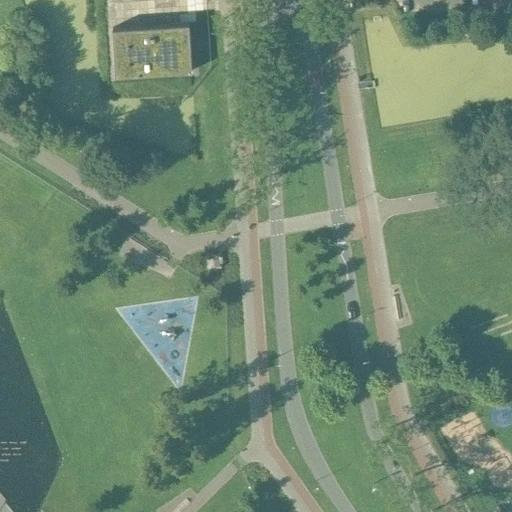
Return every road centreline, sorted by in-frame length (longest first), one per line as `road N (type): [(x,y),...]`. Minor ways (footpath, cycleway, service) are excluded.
road 1 (tertiary): [(414,511),(363,398),(302,0)]
road 2 (tertiary): [(264,0),(288,393),(316,475),(343,511)]
